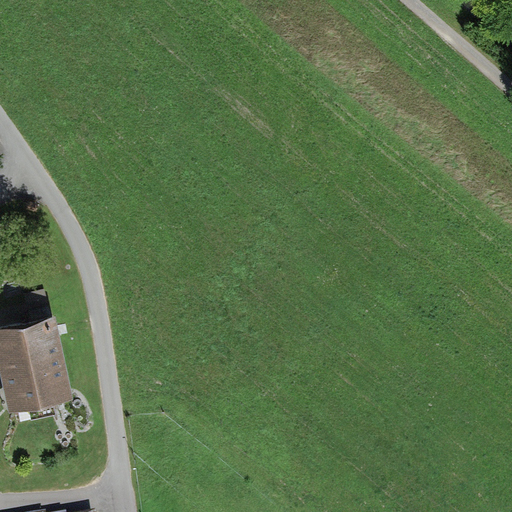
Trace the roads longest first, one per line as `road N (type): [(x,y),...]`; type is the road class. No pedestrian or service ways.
road 1 (residential): [(0,118),(92,274),(128,511)]
road 2 (track): [(511,88),(406,0)]
